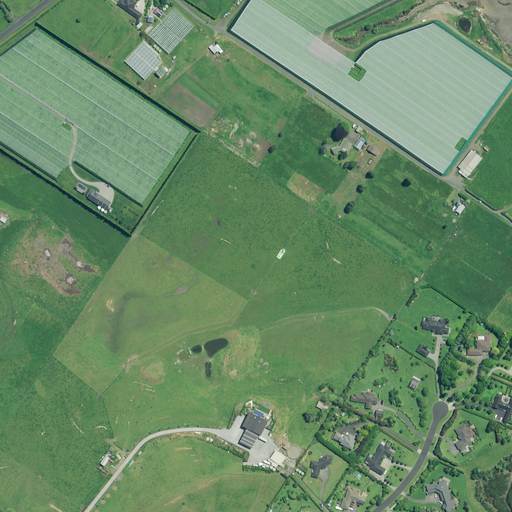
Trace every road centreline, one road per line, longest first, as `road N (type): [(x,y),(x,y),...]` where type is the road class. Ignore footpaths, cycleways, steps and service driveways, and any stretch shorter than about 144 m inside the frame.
road 1 (unknown): [(176,0),(497,211)]
road 2 (unknown): [(0,74),(70,122),(68,170),(113,195)]
road 3 (residential): [(441,408),(411,475),(376,511)]
